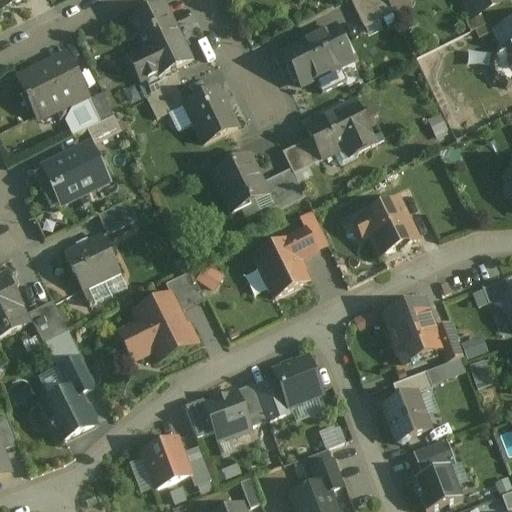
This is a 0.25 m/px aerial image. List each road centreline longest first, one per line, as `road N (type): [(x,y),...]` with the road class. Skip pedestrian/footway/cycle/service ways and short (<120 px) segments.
road 1 (residential): [(58,489),(175,391),(319,320)]
road 2 (residential): [(319,320),(434,263),(483,244),(511,243)]
road 3 (residential): [(393,511),(319,320)]
road 4 (residential): [(207,0),(272,137)]
road 5 (residential): [(0,56),(111,0)]
